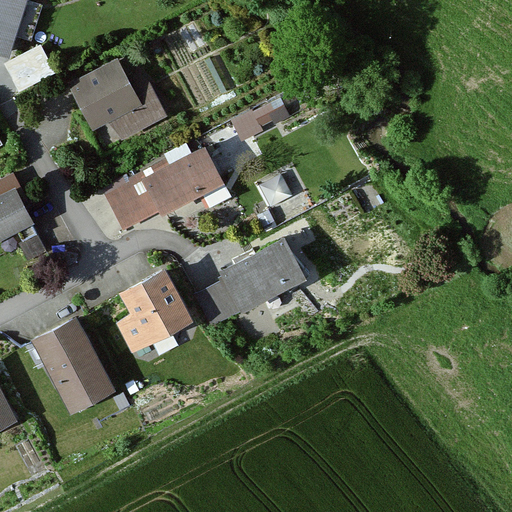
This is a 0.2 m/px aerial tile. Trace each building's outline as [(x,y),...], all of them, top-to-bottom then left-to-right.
[(21,0),(0,0),(0,56),(5,58),(21,0)] [(6,65),(20,92),(56,74),(43,47),(6,65)] [(122,78),(113,61),(67,86),(92,130),(108,121),(119,141),(166,115),(141,68),(122,78)] [(237,124),(243,136),(277,119),(269,103),(248,114),(250,117),(237,124)] [(129,182),(103,196),(121,231),(199,190),(206,204),(225,194),(200,145),(139,178),(137,175),(127,180),(129,182)] [(294,164),(259,176),(268,201),(303,189),(294,164)] [(0,192),(0,240),(31,222),(10,186),(0,192)] [(299,275),(279,236),(216,269),(221,278),(193,292),(211,325),(242,309),(240,306),(299,275)] [(159,269),(116,293),(129,316),(114,324),(130,352),(188,320),(159,269)] [(112,387),(71,315),(30,338),(70,411),(112,387)] [(0,427),(16,419),(0,389),(0,427)]
